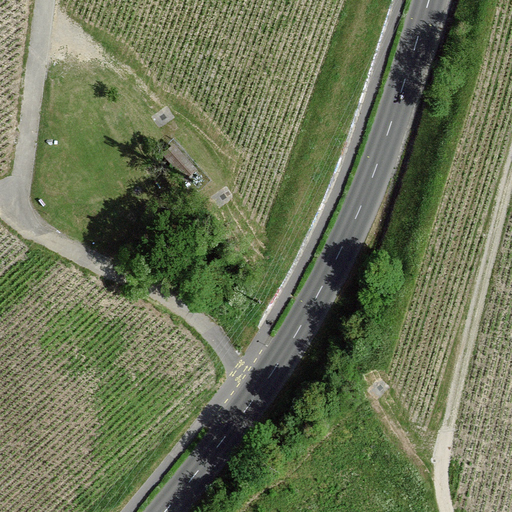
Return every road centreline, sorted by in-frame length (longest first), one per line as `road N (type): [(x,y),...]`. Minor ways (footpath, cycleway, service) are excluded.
road 1 (tertiary): [(161,511),(288,343),(326,276),(377,158),(428,0)]
road 2 (track): [(511,171),(443,463),(448,511)]
road 3 (track): [(0,208),(203,322),(223,346),(238,414)]
road 4 (track): [(15,220),(45,0)]
